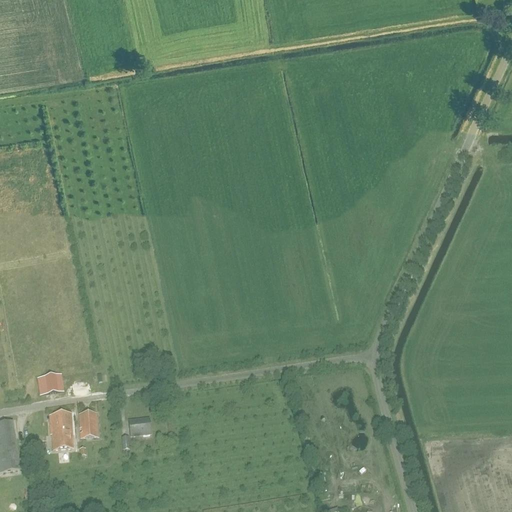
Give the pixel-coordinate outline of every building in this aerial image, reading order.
[(64,392),(61,376),(38,380),(40,396),(64,392)] [(53,451),(73,450),(71,415),(50,417),(51,436),(52,436),(53,451)] [(97,415),(79,416),(81,440),(98,438),(97,415)] [(130,439),(150,436),(149,421),(128,423),(130,439)] [(0,475),(18,473),(12,437),(4,438),(2,425),(0,425),(0,475)] [(122,452),(130,451),(128,438),(121,439),(122,452)]
